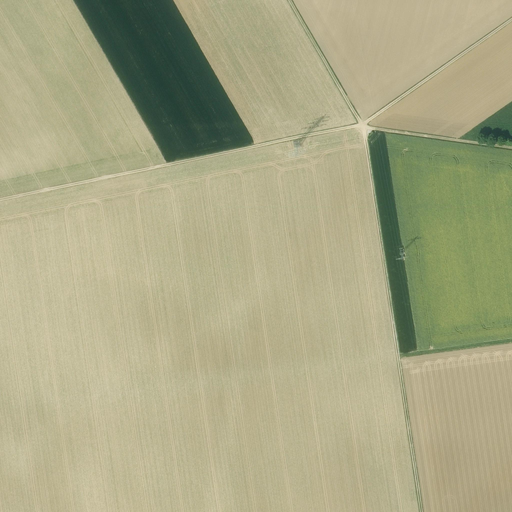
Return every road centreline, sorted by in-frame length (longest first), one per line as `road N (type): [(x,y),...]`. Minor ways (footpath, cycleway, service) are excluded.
road 1 (track): [(0,204),(361,125),(511,148)]
road 2 (track): [(0,408),(397,357)]
road 3 (track): [(420,511),(361,125)]
road 4 (track): [(511,19),(361,125)]
road 5 (track): [(361,125),(288,0)]
